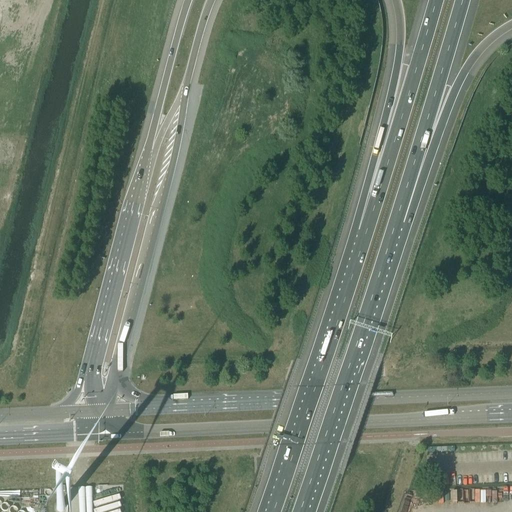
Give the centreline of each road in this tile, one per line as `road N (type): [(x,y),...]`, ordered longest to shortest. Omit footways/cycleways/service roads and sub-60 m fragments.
road 1 (motorway): [(187,0),(84,410)]
road 2 (motorway): [(108,409),(210,0)]
road 3 (tertiary): [(101,433),(511,416)]
road 4 (tertiary): [(511,393),(108,409)]
road 5 (motorway): [(299,511),(407,182)]
road 6 (motorway): [(365,232),(272,511)]
road 7 (motorway): [(435,0),(365,232)]
road 8 (motorway): [(395,0),(399,46),(365,232)]
road 9 (motorway): [(407,182),(470,61),(511,24)]
road 10 (motorway): [(407,182),(462,0)]
